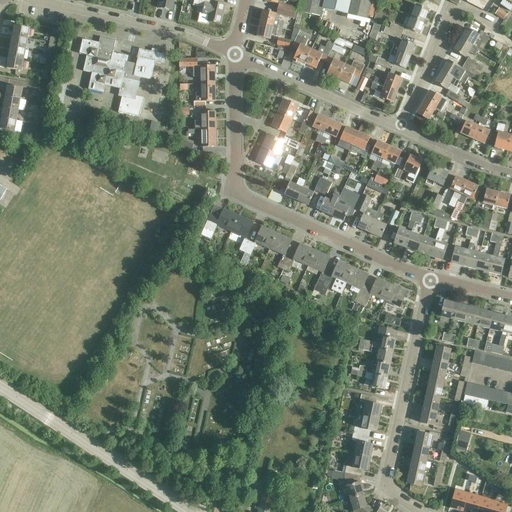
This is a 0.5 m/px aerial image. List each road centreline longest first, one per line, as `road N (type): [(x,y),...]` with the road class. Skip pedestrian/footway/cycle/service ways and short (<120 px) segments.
road 1 (unclassified): [(430,280),(238,191),(234,55)]
road 2 (unclassified): [(417,511),(383,486),(430,280)]
road 3 (residential): [(187,511),(0,389)]
road 4 (unclassified): [(234,55),(179,33),(30,0)]
road 5 (unclassified): [(401,126),(234,55)]
road 6 (unclassified): [(401,126),(450,7)]
road 7 (unclassified): [(511,173),(401,126)]
